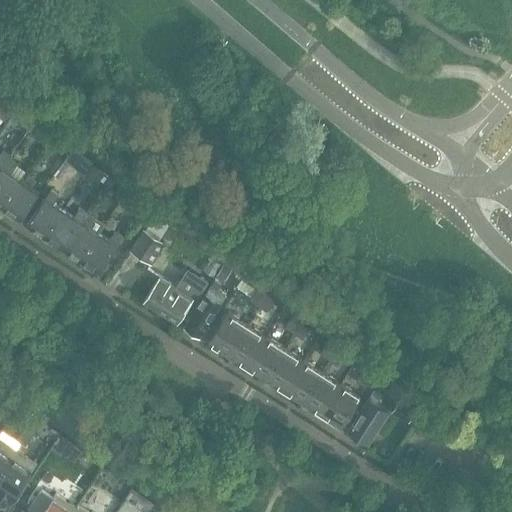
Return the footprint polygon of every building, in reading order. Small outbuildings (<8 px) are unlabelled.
[(0,117),(5,121),(17,105),(0,91),(0,117)] [(36,120),(22,109),(14,118),(28,129),(36,120)] [(46,142),(52,132),(44,126),(38,135),(46,142)] [(55,148),(61,138),(52,132),(46,142),(55,148)] [(74,151),(65,162),(77,171),(79,168),(85,160),(74,151)] [(86,173),(93,162),(87,158),(85,160),(79,168),(86,173)] [(0,205),(2,207),(20,182),(10,175),(16,166),(8,160),(1,170),(0,171),(0,205)] [(93,178),(101,168),(93,162),(86,173),(93,178)] [(20,220),(38,194),(20,182),(2,207),(20,220)] [(121,200),(128,189),(121,184),(113,194),(121,200)] [(45,236),(62,211),(52,204),(58,195),(50,189),(27,224),(45,236)] [(127,205),(135,195),(128,189),(121,200),(127,205)] [(64,249),(86,214),(79,209),(73,218),(62,211),(45,236),(64,249)] [(82,260),(98,235),(87,227),(93,218),(86,214),(64,249),(82,260)] [(165,243),(158,238),(168,223),(156,216),(147,231),(144,229),(141,235),(140,234),(129,251),(151,265),(165,243)] [(100,273),(116,248),(116,247),(122,238),(114,233),(108,241),(98,235),(82,260),(100,273)] [(220,283),(229,269),(224,266),(215,280),(220,283)] [(188,303),(193,296),(186,292),(193,283),(183,277),(177,286),(160,275),(144,300),(177,321),(181,314),(188,319),(195,308),(188,303)] [(266,295),(257,288),(256,289),(244,281),(238,290),(250,298),(259,305),(266,295)] [(199,336),(222,301),(221,301),(226,294),(211,285),(206,292),(205,292),(195,308),(188,319),(189,319),(184,326),(199,336)] [(267,311),(274,301),(266,295),(259,305),(267,311)] [(247,323),(228,311),(208,342),(228,354),(247,323)] [(294,332),(300,322),(292,315),(285,325),(294,332)] [(302,338),(310,329),(300,322),(294,332),(302,338)] [(246,366),(267,336),(247,323),(228,354),(246,366)] [(284,347),(267,336),(246,366),(265,378),(284,347)] [(331,360),(338,351),(328,343),(321,352),(331,360)] [(284,390),(304,359),(284,347),(265,378),(284,390)] [(338,365),(345,356),(338,351),(331,360),(338,365)] [(302,402),(323,372),(304,359),(284,390),(302,402)] [(365,386),(372,377),(363,370),(356,379),(365,386)] [(321,414),(341,383),(323,372),(302,402),(321,414)] [(340,426),(360,396),(341,383),(321,414),(340,426)] [(367,443),(389,410),(376,402),(382,393),(375,389),(348,431),(367,443)] [(408,423),(415,412),(400,402),(393,413),(408,423)] [(37,429),(27,423),(22,431),(31,437),(37,429)] [(26,445),(31,437),(22,431),(17,439),(26,445)] [(0,472),(16,449),(0,437),(0,472)] [(0,498),(8,504),(36,462),(16,449),(0,472),(0,498)] [(36,511),(43,511),(53,497),(41,489),(29,507),(36,511)] [(71,511),(76,506),(56,493),(53,497),(43,511),(71,511)]
